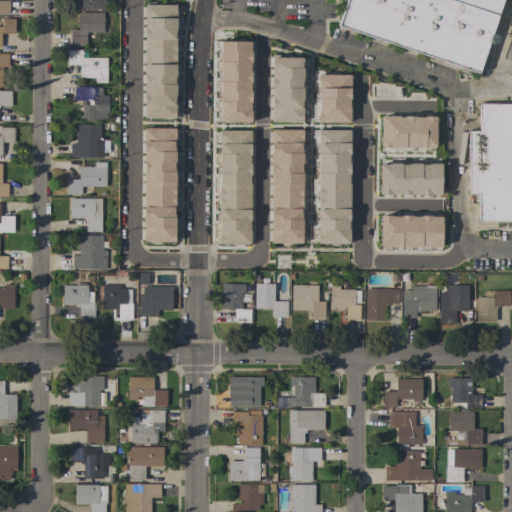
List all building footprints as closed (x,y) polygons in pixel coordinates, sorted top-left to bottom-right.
[(105,0),(105,9),(70,8),(70,0),(105,0)] [(337,26),(345,0),(502,0),(478,73),(337,26)] [(0,14),(0,1),(9,1),(9,14),(0,14)] [(141,118),(173,118),(175,5),(143,4),(141,118)] [(103,12),(103,32),(94,32),(94,39),(86,39),(86,46),(70,46),(70,30),(78,30),(78,12),(103,12)] [(0,26),(2,26),(2,19),(14,19),(14,33),(1,33),(0,33),(0,26)] [(217,122),(249,123),(250,41),(219,41),(217,122)] [(106,58),(106,82),(95,82),(95,77),(79,77),(79,65),(67,65),(67,50),(82,50),(82,52),(86,52),(86,57),(106,58)] [(0,53),(8,53),(7,67),(0,67),(0,70),(2,70),(2,87),(0,86),(0,53)] [(303,122),(303,108),(302,108),(302,102),(303,102),(302,99),(304,99),(303,88),(302,88),(302,82),(302,79),(303,79),(303,68),(302,68),(302,62),(303,62),(303,58),(273,58),(271,122),(303,122)] [(350,74),(319,75),(319,123),(350,123),(350,108),(349,108),(349,100),(350,100),(350,74)] [(81,120),(81,100),(73,100),(73,87),(88,87),(101,87),(101,95),(107,95),(108,113),(104,113),(104,119),(81,120)] [(0,91),(10,91),(10,105),(0,105),(0,91)] [(511,103),(511,221),(478,221),(478,194),(467,194),(468,130),(478,130),(478,103),(511,103)] [(436,116),(425,116),(424,117),(416,117),(416,116),(404,116),(404,117),(399,117),(399,116),(381,116),(381,147),(435,147),(435,146),(436,146),(436,116)] [(99,124),(99,139),(103,139),(102,158),(69,157),(70,144),(75,144),(75,124),(99,124)] [(0,127),(14,127),(13,142),(1,142),(1,154),(0,154),(0,127)] [(142,242),(173,242),(173,127),(141,128),(142,242)] [(303,129),(271,130),(270,243),(281,243),(281,245),(290,245),(290,243),(302,244),(302,219),(302,216),(301,216),(301,209),(302,209),(303,173),(302,173),(302,170),(301,170),(302,164),(303,164),(303,153),(302,153),(302,150),(301,151),(301,143),(303,143),(303,129)] [(249,130),(218,130),(216,244),(248,245),(249,130)] [(318,244),(329,244),(329,245),(355,247),(349,243),(349,220),(350,182),(349,182),(349,175),(350,175),(350,163),(349,163),(349,155),(350,155),(350,130),(319,130),(318,244)] [(66,194),(66,179),(78,179),(78,167),(94,167),(94,162),(105,162),(105,186),(80,185),(80,194),(66,194)] [(0,163),(1,163),(0,179),(0,183),(8,183),(7,196),(0,196),(0,163)] [(441,164),(431,164),(427,164),(427,165),(421,165),(421,163),(411,163),(411,164),(408,164),(408,165),(402,165),(402,163),(391,163),(391,164),(388,164),(388,165),(380,165),(380,195),(441,195),(441,164)] [(100,232),(85,232),(85,220),(83,220),(83,218),(69,218),(69,198),(101,198),(100,232)] [(442,216),(432,217),(432,216),(420,216),(420,217),(413,217),(412,215),(401,215),(401,217),(393,217),(393,215),(381,216),(381,247),(442,247),(442,216)] [(0,216),(13,216),(13,233),(0,232),(0,216)] [(72,268),(72,255),(78,255),(78,235),(102,235),(102,250),(103,250),(103,263),(105,263),(105,268),(72,268)] [(78,285),(78,282),(82,282),(82,285),(87,285),(87,291),(92,291),(92,302),(94,302),(94,318),(78,318),(78,305),(62,304),(62,285),(78,285)] [(244,284),(244,293),(241,293),(241,309),(221,308),(221,283),(244,284)] [(254,283),(273,283),(273,293),(278,293),(278,301),(287,301),(287,317),(271,317),(271,308),(254,308),(254,283)] [(13,309),(0,308),(0,287),(4,287),(4,284),(13,284),(13,309)] [(119,284),(119,288),(126,288),(126,289),(131,289),(131,303),(131,319),(117,319),(118,309),(101,309),(102,284),(105,284),(119,284)] [(317,285),(317,301),(324,301),(324,317),(311,317),(311,312),(305,312),(305,310),(291,310),(291,285),(317,285)] [(359,320),(346,320),(346,310),(329,310),(329,286),(339,285),(339,289),(354,289),(354,290),(359,290),(359,320)] [(435,285),(435,310),(419,310),(419,312),(415,312),(415,317),(401,317),(401,290),(409,290),(409,285),(435,285)] [(467,310),(466,310),(466,311),(462,311),(462,310),(454,310),(454,324),(439,324),(439,292),(445,292),(445,285),(468,285),(467,310)] [(171,286),(171,310),(157,310),(157,316),(138,316),(138,294),(141,294),(141,286),(171,286)] [(384,320),(365,320),(365,288),(398,288),(398,304),(386,303),(386,306),(384,306),(384,320)] [(509,290),(509,305),(497,305),(497,307),(495,307),(495,320),(476,320),(476,310),(474,310),(474,298),(476,298),(476,297),(484,297),(484,291),(493,291),(493,290),(509,290)] [(250,309),(250,322),(234,322),(234,309),(250,309)] [(67,405),(67,392),(75,392),(75,385),(77,385),(77,376),(102,376),(102,390),(98,390),(98,405),(67,405)] [(127,377),(152,377),(152,390),(166,390),(166,406),(142,406),(142,397),(136,397),(136,400),(127,400),(127,377)] [(262,377),(262,386),(259,386),(259,401),(257,401),(257,406),(244,406),(228,406),(228,393),(228,384),(228,377),(238,377),(262,377)] [(276,407),(275,397),(292,396),(292,386),(289,386),(289,377),(314,377),(314,393),(324,393),(324,406),(292,406),(276,407)] [(421,378),(421,401),(411,401),(411,399),(395,399),(395,407),(382,407),(382,391),(395,391),(395,378),(421,378)] [(471,378),(471,394),(481,394),(481,408),(464,408),(464,407),(450,407),(450,402),(450,387),(446,387),(446,378),(471,378)] [(15,419),(0,419),(0,380),(3,380),(3,394),(15,394),(15,419)] [(96,409),(96,415),(103,415),(103,443),(85,443),(85,429),(68,429),(68,409),(96,409)] [(139,409),(163,410),(163,431),(156,431),(156,443),(155,443),(154,445),(142,445),(142,443),(129,443),(130,417),(133,417),(133,416),(136,416),(139,416),(139,409)] [(261,445),(237,445),(237,428),(241,428),(241,425),(231,425),(231,411),(246,411),(246,410),(260,410),(260,415),(261,415),(261,445)] [(323,410),(323,430),(305,430),(305,433),(303,433),(303,444),(288,444),(288,428),(287,428),(287,426),(287,410),(323,410)] [(414,411),(414,425),(421,425),(420,445),(396,444),(396,427),(388,427),(388,411),(414,411)] [(472,411),(472,428),(480,428),(480,444),(465,444),(465,439),(456,439),(456,431),(447,431),(447,411),(472,411)] [(0,479),(0,445),(16,445),(16,470),(11,470),(11,474),(9,474),(9,479),(0,479)] [(144,466),(144,480),(127,480),(127,446),(162,447),(162,466),(144,466)] [(69,447),(85,447),(96,447),(96,454),(108,454),(108,466),(102,466),(102,478),(83,478),(83,464),(80,464),(80,462),(69,462),(69,447)] [(243,459),(243,451),(231,451),(231,447),(243,447),(258,447),(258,463),(257,463),(257,479),(252,479),(252,480),(228,480),(228,461),(241,461),(241,459),(243,459)] [(305,455),(304,447),(320,448),(320,461),(311,461),(311,481),(288,481),(288,471),(291,471),(291,455),(292,455),(305,455)] [(394,466),(394,450),(418,450),(418,447),(424,447),(424,451),(419,451),(419,460),(423,460),(423,466),(419,466),(419,469),(431,469),(431,481),(413,481),(413,480),(384,480),(384,466),(394,466)] [(461,468),(461,482),(444,482),(445,466),(452,466),(452,448),(480,449),(480,468),(462,468),(461,468)] [(74,484),(98,484),(98,486),(106,486),(106,500),(107,500),(107,502),(106,502),(106,503),(104,503),(104,511),(89,511),(89,506),(87,506),(87,504),(74,504),(74,484)] [(160,484),(160,497),(150,497),(150,511),(123,511),(124,484),(160,484)] [(231,504),(242,504),(242,500),(237,500),(237,484),(262,484),(262,504),(258,504),(258,510),(246,510),(246,511),(231,511),(231,504)] [(290,511),(290,484),(314,484),(314,504),(320,504),(320,511),(290,511)] [(393,511),(393,501),(381,501),(381,486),(407,485),(407,493),(420,493),(420,511),(393,511)] [(483,486),(483,502),(469,502),(469,511),(444,511),(444,491),(453,491),(453,494),(462,494),(462,487),(469,487),(469,486),(483,486)]
